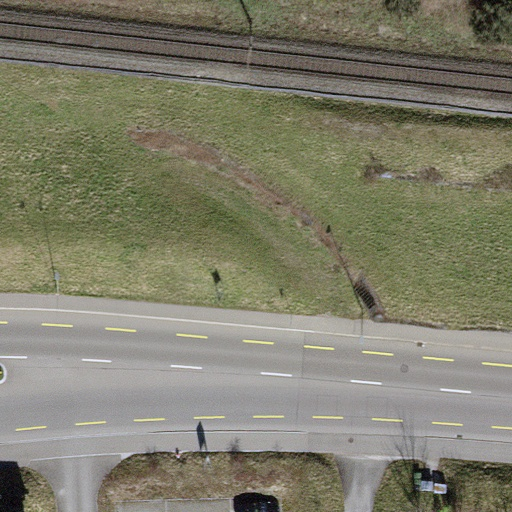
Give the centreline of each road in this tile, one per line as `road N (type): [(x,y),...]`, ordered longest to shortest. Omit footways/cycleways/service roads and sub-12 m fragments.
road 1 (primary): [(511,397),(68,368)]
road 2 (track): [(366,383),(344,314),(289,243),(190,161),(124,141)]
road 3 (track): [(366,383),(358,511)]
